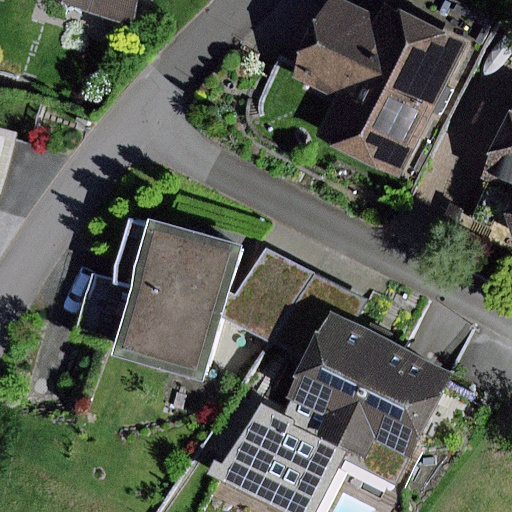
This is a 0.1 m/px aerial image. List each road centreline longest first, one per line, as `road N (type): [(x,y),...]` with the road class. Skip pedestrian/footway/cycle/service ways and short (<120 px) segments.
road 1 (residential): [(511,336),(145,118)]
road 2 (residential): [(145,118),(42,228),(0,303)]
road 3 (residential): [(247,0),(145,118)]
